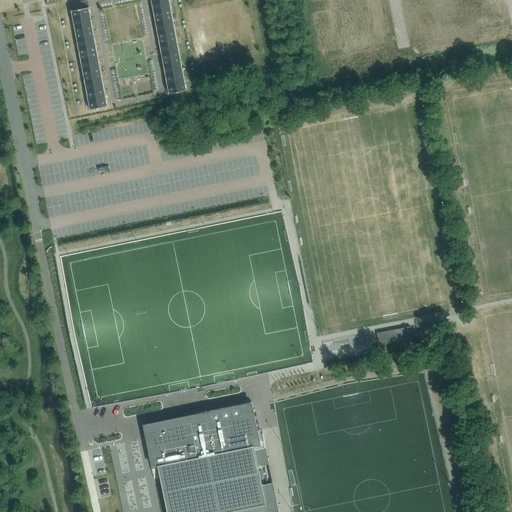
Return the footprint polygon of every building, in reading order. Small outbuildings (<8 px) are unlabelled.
[(170,5),(170,4),(169,0),(151,0),(153,8),(167,81),(166,81),(169,94),(186,90),(184,78),(183,78),(170,5)] [(415,0),(420,32),(439,29),(434,0),(415,0)] [(449,0),(454,26),(473,23),(468,0),(449,0)] [(484,0),(488,20),(506,16),(502,0),(484,0)] [(105,93),(104,94),(91,20),(89,8),(86,8),(85,2),(88,2),(88,1),(74,3),(75,10),(71,11),(74,24),(88,97),(87,97),(90,110),(107,106),(105,93)] [(97,5),(99,13),(122,9),(121,1),(97,5)] [(238,2),(209,7),(211,22),(202,23),(205,42),(200,43),(203,57),(251,50),(245,15),(240,16),(238,2)] [(348,8),(353,43),(372,41),(367,6),(348,8)] [(332,11),(313,15),(320,50),(339,47),(332,11)] [(101,24),(102,31),(126,27),(124,19),(101,24)] [(410,327),(377,333),(377,337),(378,337),(379,341),(378,342),(379,345),(412,339),(412,335),(411,335),(410,330),(411,330),(410,327)] [(252,402),(192,414),(143,424),(146,439),(154,479),(160,478),(167,511),(278,511),(279,511),(273,483),(273,482),(272,482),(272,484),(262,486),(258,466),(268,463),(268,465),(269,465),(269,463),(262,430),(258,431),(252,402)] [(96,447),(100,466),(114,462),(110,444),(96,447)] [(103,476),(108,504),(120,502),(115,474),(103,476)]
